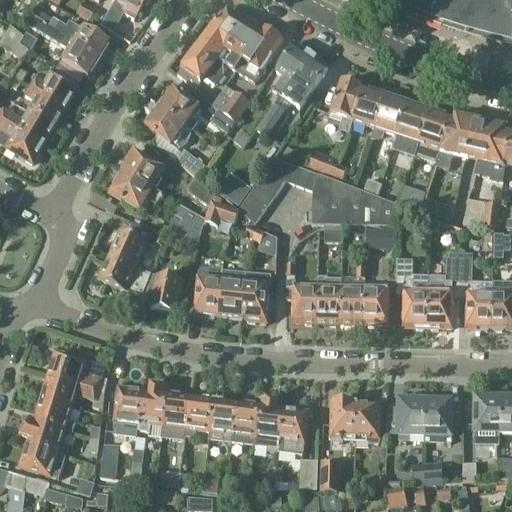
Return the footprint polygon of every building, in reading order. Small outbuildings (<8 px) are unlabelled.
[(147,0),(116,0),(115,2),(128,9),(123,17),(134,23),(147,0)] [(400,0),(399,5),(399,6),(400,6),(414,12),(422,15),(426,0),(400,0)] [(426,0),(422,15),(428,17),(444,23),(444,24),(445,24),(450,0),(426,0)] [(450,0),(445,24),(445,25),(459,30),(467,33),(468,31),(469,24),(472,0),(471,0),(450,0)] [(468,31),(467,33),(473,35),(483,37),(491,39),(491,38),(491,32),(493,0),(471,0),(472,0),(469,24),(468,31)] [(493,0),(491,32),(495,32),(495,40),(505,43),(509,35),(511,34),(511,7),(509,7),(510,0),(493,0)] [(82,6),(77,15),(89,22),(94,13),(82,6)] [(227,19),(223,16),(217,25),(226,32),(224,36),(231,41),(245,22),(233,14),(230,18),(227,19)] [(38,15),(35,21),(54,33),(53,34),(73,46),(101,63),(103,59),(105,61),(110,53),(107,52),(109,48),(97,41),(99,36),(94,33),(92,37),(72,25),(69,30),(55,22),(54,23),(38,15)] [(96,71),(101,63),(73,46),(53,34),(54,33),(35,21),(30,30),(67,51),(57,67),(60,68),(86,85),(90,79),(93,80),(98,72),(96,71)] [(223,67),(236,74),(265,31),(264,30),(263,32),(262,32),(260,31),(245,22),(245,21),(245,22),(231,41),(223,51),(226,54),(225,56),(228,59),(223,67)] [(223,51),(231,41),(224,36),(226,32),(217,25),(214,28),(212,28),(208,33),(208,35),(197,49),(203,54),(206,49),(217,57),(214,61),(216,62),(222,54),(225,56),(226,54),(223,51)] [(116,26),(111,35),(124,42),(129,33),(116,26)] [(11,30),(0,46),(0,49),(23,61),(28,53),(19,48),(24,40),(11,30)] [(256,87),(285,43),(265,31),(236,74),(256,87)] [(24,40),(19,48),(28,53),(30,54),(37,43),(26,36),(26,37),(24,40)] [(283,100),(312,59),(296,47),(276,75),(283,79),(273,93),(283,100)] [(203,54),(197,49),(181,70),(182,71),(177,77),(196,91),(216,62),(214,61),(217,57),(206,49),(203,54)] [(299,111),(329,70),(312,59),(283,100),(299,111)] [(228,72),(216,65),(204,81),(216,90),(228,72)] [(18,72),(13,80),(21,85),(26,77),(18,72)] [(35,82),(30,90),(45,100),(45,102),(54,108),(56,104),(66,110),(74,96),(78,91),(51,74),(48,80),(44,87),(35,82)] [(13,80),(8,88),(11,90),(16,93),(21,85),(13,80)] [(330,117),(328,125),(340,129),(339,133),(350,136),(354,125),(365,92),(365,91),(355,88),(354,88),(354,85),(347,82),(345,85),(342,84),(330,117)] [(30,90),(26,98),(34,103),(27,114),(54,130),(66,110),(56,104),(54,108),(45,102),(45,100),(30,90)] [(199,115),(197,113),(200,109),(174,90),(172,92),(169,93),(165,98),(167,100),(162,107),(159,107),(158,109),(192,133),(197,127),(193,123),(199,115)] [(365,92),(354,125),(375,132),(386,101),(378,98),(379,97),(365,92)] [(213,108),(219,113),(235,126),(250,105),(236,97),(232,102),(222,95),(213,108)] [(375,132),(373,139),(380,142),(385,141),(386,136),(397,139),(408,106),(394,102),(393,103),(386,101),(375,132)] [(397,139),(393,153),(415,160),(416,157),(429,115),(422,113),(423,111),(408,106),(397,139)] [(274,107),(255,135),(268,144),(286,116),(274,107)] [(192,133),(158,109),(157,109),(158,111),(153,118),(150,118),(146,124),(147,127),(145,129),(177,152),(178,152),(180,151),(183,149),(187,145),(189,142),(190,136),(192,133)] [(0,116),(0,122),(24,137),(25,135),(34,140),(32,144),(42,151),(44,148),(54,130),(27,114),(21,124),(3,113),(1,116),(0,116)] [(229,135),(234,128),(235,126),(219,113),(211,123),(229,135)] [(416,157),(415,160),(436,167),(451,121),(438,116),(437,118),(429,115),(416,157)] [(451,121),(436,167),(448,171),(452,157),(467,161),(467,160),(470,148),(472,142),(477,144),(477,142),(483,144),(487,126),(476,123),(473,122),(474,121),(456,117),(455,118),(453,118),(452,121),(451,121)] [(0,151),(31,170),(42,151),(32,144),(34,140),(25,135),(24,137),(0,122),(0,151)] [(470,148),(467,160),(478,163),(492,166),(489,181),(492,182),(503,184),(504,184),(506,169),(510,134),(510,131),(508,130),(508,129),(490,125),(490,126),(487,126),(483,144),(477,142),(477,144),(472,142),(470,148)] [(234,128),(229,135),(235,139),(231,144),(242,151),(250,139),(234,128)] [(184,152),(176,163),(197,179),(205,169),(184,152)] [(123,173),(123,174),(153,191),(160,178),(166,181),(170,174),(164,171),(165,170),(135,153),(130,162),(126,164),(123,170),(123,173)] [(335,180),(339,168),(340,164),(315,154),(308,170),(335,180)] [(268,172),(286,185),(293,168),(275,161),(268,172)] [(286,185),(287,185),(295,188),(302,171),(293,168),(286,185)] [(339,168),(335,180),(341,182),(346,170),(339,168)] [(304,192),(311,174),(302,171),(295,188),(304,192)] [(286,185),(268,172),(263,180),(281,194),(287,185),(286,185)] [(152,192),(153,191),(123,174),(111,195),(122,201),(122,203),(125,205),(126,204),(141,212),(146,204),(157,210),(164,198),(152,192)] [(313,195),(319,177),(311,174),(304,192),(313,195)] [(325,229),(344,229),(397,230),(398,207),(319,177),(313,195),(312,228),(325,229)] [(241,190),(244,187),(231,178),(219,195),(239,210),(249,196),(241,190)] [(210,209),(211,205),(214,195),(197,179),(187,192),(210,209)] [(257,188),(274,202),(281,194),(263,180),(257,188)] [(381,189),(368,183),(364,194),(377,199),(381,189)] [(274,202),(257,188),(251,197),(268,211),(274,202)] [(405,189),(400,203),(422,210),(425,200),(427,196),(405,189)] [(245,205),(262,219),(268,211),(251,197),(245,205)] [(422,210),(421,212),(452,224),(456,212),(456,211),(425,200),(422,210)] [(469,202),(463,227),(497,232),(501,207),(469,202)] [(211,205),(210,209),(206,224),(218,228),(220,221),(236,225),(239,214),(211,205)] [(239,214),(256,228),(262,219),(245,205),(239,214)] [(173,237),(168,234),(167,237),(198,248),(205,223),(179,207),(172,218),(181,223),(173,237)] [(439,225),(430,225),(430,233),(439,233),(439,225)] [(121,234),(110,259),(126,266),(141,272),(151,249),(157,251),(158,247),(161,248),(166,237),(159,234),(158,236),(133,226),(128,237),(121,234)] [(253,242),(257,232),(250,228),(245,238),(253,242)] [(344,229),(325,229),(324,245),(343,245),(344,229)] [(265,236),(257,232),(253,242),(261,246),(265,236)] [(397,232),(366,232),(366,251),(397,252),(397,232)] [(493,245),(494,237),(485,236),(484,244),(493,245)] [(502,238),(494,237),(493,245),(501,246),(502,238)] [(447,256),(446,285),(451,285),(472,286),(473,257),(447,256)] [(290,258),(288,267),(287,266),(287,279),(294,278),(294,267),(295,259),(290,258)] [(150,277),(141,272),(126,266),(110,259),(99,283),(121,293),(120,297),(138,303),(142,293),(146,295),(152,277),(150,277)] [(397,281),(396,299),(404,299),(404,330),(414,330),(415,332),(422,332),(423,330),(428,331),(429,297),(429,293),(429,280),(413,280),(413,264),(397,264),(397,269),(397,281)] [(342,282),(341,327),(343,327),(344,329),(351,329),(353,327),(364,327),(365,289),(365,268),(357,268),(356,279),(343,279),(343,282),(342,282)] [(199,270),(194,320),(196,320),(196,318),(203,319),(205,321),(213,322),(215,320),(220,320),(223,284),(223,283),(225,275),(225,272),(199,270)] [(223,283),(223,284),(220,320),(222,321),(224,323),(230,324),(232,321),(243,322),(248,277),(225,275),(223,283)] [(156,278),(152,277),(146,295),(142,293),(138,303),(151,307),(151,311),(175,315),(182,282),(156,277),(156,278)] [(248,277),(243,322),(246,323),(248,325),(255,326),(256,324),(265,325),(264,327),(266,327),(267,315),(273,316),(275,296),(269,296),(270,279),(248,277)] [(318,287),(317,326),(328,327),(329,329),(335,329),(337,326),(341,327),(342,282),(318,282),(318,287)] [(318,287),(305,287),(293,287),(293,284),(286,283),(286,303),(293,303),(292,326),(304,326),(305,328),(312,328),(314,326),(317,326),(318,287)] [(468,290),(468,331),(479,331),(480,333),(487,333),(488,332),(491,332),(492,287),(480,287),(478,290),(468,290)] [(511,287),(492,287),(491,332),(494,332),(495,334),(502,334),(503,332),(511,331),(511,287)] [(388,289),(365,289),(364,327),(365,327),(368,330),(374,330),(376,327),(387,328),(388,289)] [(429,297),(428,331),(431,331),(432,333),(438,333),(440,331),(451,331),(452,293),(429,293),(429,297)] [(49,379),(49,380),(50,378),(61,382),(60,385),(71,388),(72,386),(98,394),(100,385),(101,382),(104,372),(86,366),(56,356),(49,379)] [(49,380),(42,401),(74,411),(77,399),(94,404),(98,394),(72,386),(71,388),(60,385),(61,382),(50,378),(49,380)] [(100,385),(98,394),(104,395),(107,384),(101,382),(100,385)] [(170,399),(170,398),(169,398),(170,389),(151,387),(150,396),(144,395),(140,426),(139,426),(138,434),(151,436),(151,439),(164,441),(166,429),(169,399),(170,399)] [(137,434),(138,434),(139,426),(140,426),(144,395),(119,392),(114,436),(125,438),(125,436),(136,438),(137,434)] [(191,402),(191,400),(170,398),(170,399),(169,399),(166,429),(164,441),(186,444),(187,440),(189,423),(191,424),(192,413),(189,412),(190,402),(191,402)] [(189,423),(187,440),(196,441),(197,434),(210,435),(214,403),(191,400),(191,402),(190,402),(189,412),(192,413),(191,424),(189,423)] [(476,402),(475,448),(499,448),(500,436),(502,436),(502,402),(498,402),(496,400),(490,400),(488,402),(476,402)] [(502,402),(502,436),(511,436),(511,400),(507,400),(506,402),(502,402)] [(42,401),(35,424),(35,425),(66,434),(74,437),(77,427),(69,425),(74,411),(42,401)] [(232,446),(255,449),(260,410),(261,401),(260,401),(259,409),(237,406),(237,407),(235,407),(234,418),(238,419),(236,430),(234,429),(232,446)] [(281,444),(284,412),(277,411),(279,403),(261,401),(260,410),(255,449),(268,450),(268,454),(280,456),(281,444)] [(342,441),(355,442),(356,405),(350,405),(348,402),(341,402),(338,405),(332,404),(331,446),(342,446),(342,441)] [(237,406),(214,403),(210,435),(209,443),(232,446),(234,429),(236,430),(238,419),(234,418),(235,407),(237,407),(237,406)] [(400,405),(399,437),(399,444),(409,444),(409,439),(425,439),(426,435),(426,405),(423,405),(421,403),(414,403),(413,405),(400,405)] [(429,405),(426,405),(426,435),(425,439),(425,446),(451,446),(451,405),(439,405),(437,403),(431,403),(429,405)] [(357,405),(356,405),(355,442),(379,442),(380,408),(359,407),(359,406),(357,406),(357,405)] [(281,444),(280,456),(303,459),(308,416),(284,412),(281,444)] [(27,422),(22,438),(30,441),(28,447),(66,459),(69,449),(62,447),(66,434),(35,425),(35,424),(27,422)] [(92,442),(99,443),(101,431),(92,429),(90,442),(92,442)] [(98,456),(99,443),(92,442),(90,442),(88,454),(98,456)] [(28,447),(21,471),(59,482),(66,459),(28,447)] [(119,450),(103,450),(98,483),(115,485),(119,450)] [(144,454),(135,453),(131,486),(140,487),(144,454)] [(511,463),(500,463),(500,484),(511,482),(511,463)] [(300,487),(300,492),(316,493),(317,465),(302,464),(300,487)] [(332,465),(322,465),(321,495),(339,496),(340,467),(332,467),(332,465)] [(247,496),(247,494),(248,484),(235,483),(237,467),(229,466),(227,481),(226,495),(225,496),(247,496)] [(476,468),(463,469),(463,487),(476,486),(476,468)] [(277,479),(278,470),(271,469),(270,478),(277,479)] [(423,470),(425,488),(444,487),(443,469),(423,470)] [(414,489),(425,488),(423,470),(413,471),(414,489)] [(180,493),(182,477),(182,475),(172,474),(171,476),(162,475),(160,490),(180,493)] [(9,476),(6,490),(11,491),(8,511),(22,511),(24,497),(26,482),(9,476)] [(182,477),(180,493),(191,494),(192,479),(182,477)] [(218,497),(218,494),(226,495),(227,481),(219,480),(218,485),(204,484),(202,496),(218,497)] [(48,488),(26,482),(24,497),(42,502),(41,505),(45,506),(47,493),(48,488)] [(78,495),(77,497),(89,501),(90,501),(94,488),(94,487),(94,486),(82,483),(81,485),(78,495)] [(386,491),(386,485),(386,483),(375,483),(375,493),(386,493),(386,491)] [(248,484),(247,494),(268,496),(269,486),(248,484)] [(467,492),(460,493),(462,511),(469,511),(469,502),(467,492)] [(68,499),(47,493),(45,506),(63,511),(66,511),(68,499)] [(426,507),(424,493),(415,494),(417,509),(426,507)] [(452,504),(450,494),(438,495),(440,505),(452,504)] [(149,495),(148,507),(162,508),(163,496),(149,495)] [(406,495),(386,498),(388,511),(395,511),(408,510),(406,495)] [(107,511),(108,497),(96,496),(94,511),(107,511)] [(163,496),(162,508),(177,509),(178,497),(163,496)] [(129,511),(131,498),(115,497),(114,511),(129,511)] [(81,511),(83,504),(68,499),(66,511),(81,511)] [(282,511),(282,500),(270,500),(270,511),(282,511)] [(211,511),(212,503),(188,502),(187,511),(211,511)]
